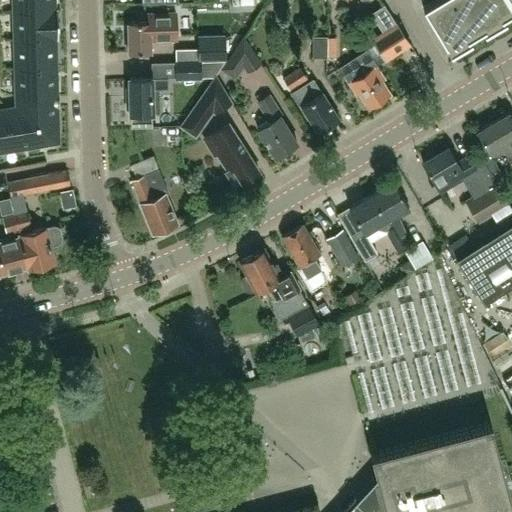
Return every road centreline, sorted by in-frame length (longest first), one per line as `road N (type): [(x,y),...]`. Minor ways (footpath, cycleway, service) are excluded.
road 1 (tertiary): [(117,280),(230,232),(511,67)]
road 2 (residential): [(117,280),(94,198),(87,0)]
road 3 (tertiary): [(0,311),(117,280)]
